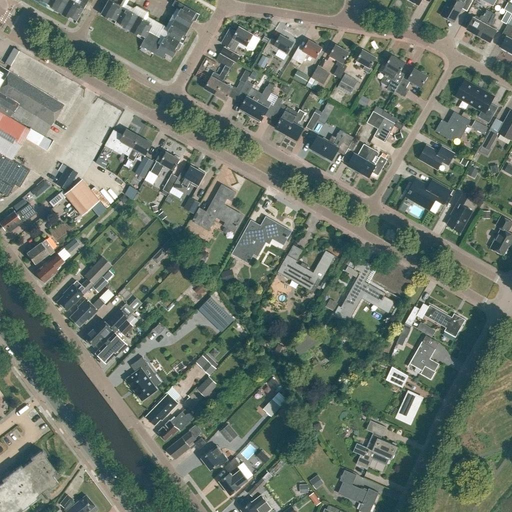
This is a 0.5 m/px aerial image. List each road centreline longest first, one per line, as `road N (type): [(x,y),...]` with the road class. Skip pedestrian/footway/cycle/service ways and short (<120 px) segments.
road 1 (unclassified): [(0,238),(204,511)]
road 2 (residential): [(156,117),(358,230)]
road 3 (residential): [(370,207),(171,94)]
road 4 (unclassified): [(402,511),(503,309)]
road 5 (residential): [(12,22),(19,42),(156,117)]
road 6 (residential): [(370,207),(459,54)]
road 7 (residential): [(358,230),(503,309)]
road 8 (residential): [(511,288),(370,207)]
road 9 (secondary): [(137,511),(49,393)]
road 10 (residential): [(349,23),(225,8)]
